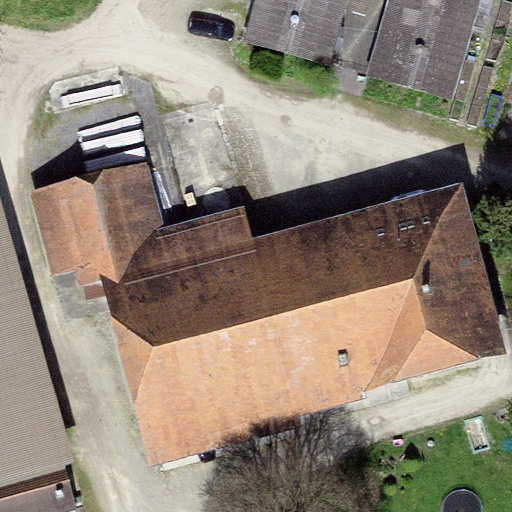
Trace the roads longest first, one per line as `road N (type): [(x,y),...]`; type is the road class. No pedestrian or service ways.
road 1 (track): [(88,511),(3,124),(98,44),(109,0)]
road 2 (track): [(0,38),(98,44),(511,164)]
